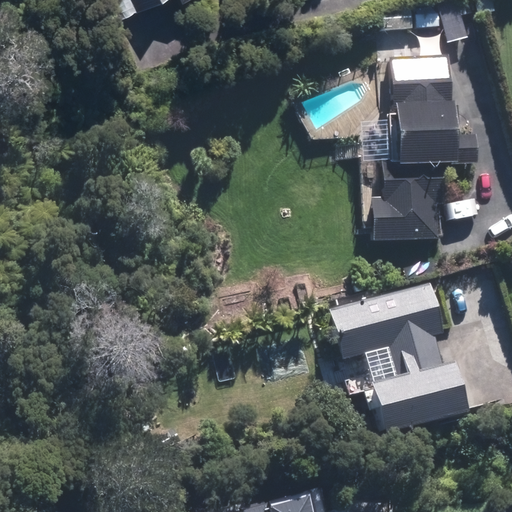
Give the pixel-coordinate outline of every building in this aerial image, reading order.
[(131,0),(137,13),(163,0),(131,0)] [(445,58),(393,57),(391,167),(473,168),(474,132),(456,132),(456,106),(444,106),(445,58)] [(433,243),(434,182),(381,181),(381,207),(362,207),(362,243),(433,243)] [(432,286),(326,317),(339,361),(377,350),(387,386),(367,392),(380,440),(461,416),(445,363),(440,364),(433,339),(446,335),(432,286)] [(313,511),(308,487),(208,511),(313,511)]
